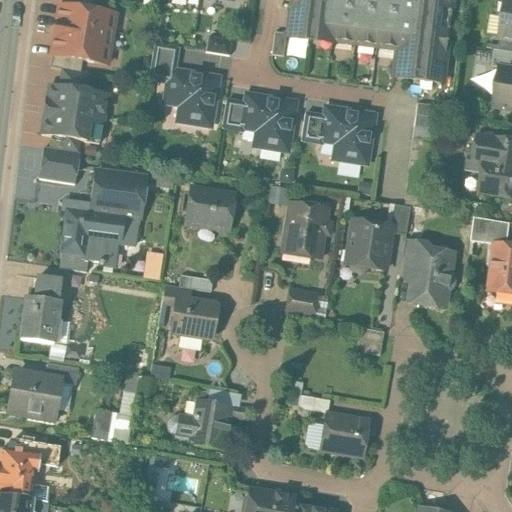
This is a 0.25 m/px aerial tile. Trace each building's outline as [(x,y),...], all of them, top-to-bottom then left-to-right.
[(92,0),(89,0),(61,0),(60,7),(90,12),(92,0)] [(451,0),(290,0),(286,32),(285,32),(285,34),(286,34),(286,35),(286,38),(333,44),(333,42),(397,49),(394,78),(441,84),(451,0)] [(511,0),(499,0),(498,1),(496,12),(500,18),(504,19),(501,39),(511,41),(511,0)] [(60,7),(59,7),(51,56),(52,57),(82,62),(107,66),(115,16),(90,12),(60,7)] [(286,35),(274,33),(271,56),(283,58),(286,38),(286,35)] [(231,42),(208,38),(205,53),(229,57),(231,42)] [(511,41),(501,39),(499,51),(511,53),(511,41)] [(178,49),(154,45),(148,81),(168,84),(170,72),(174,73),(178,49)] [(511,53),(499,51),(495,51),(492,68),(504,70),(504,69),(511,70),(511,53)] [(82,62),(52,57),(50,69),(61,71),(80,74),(82,62)] [(511,70),(504,69),(504,70),(498,109),(511,110),(511,70)] [(80,74),(61,71),(58,88),(88,93),(91,75),(80,74)] [(174,73),(170,72),(168,84),(165,104),(180,106),(178,122),(209,127),(217,80),(199,77),(199,80),(191,78),(191,76),(174,73)] [(58,88),(49,87),(41,136),(50,138),(80,143),(99,145),(107,96),(88,93),(58,88)] [(276,104),(268,103),(268,100),(247,97),(245,105),(242,128),(243,129),(257,131),(255,147),(286,152),(294,104),(276,102),(276,104)] [(245,105),(226,101),(221,129),(242,132),(243,129),(242,128),(245,105)] [(355,117),(347,116),(347,113),(326,110),(324,118),(321,141),(322,142),(336,144),(334,160),(365,165),(373,117),(355,114),(355,117)] [(324,118),(305,114),(300,142),(321,145),(322,142),(321,141),(324,118)] [(436,131),(414,128),(404,207),(426,210),(436,131)] [(511,156),(493,153),(496,139),(476,135),(472,159),(468,158),(466,172),(481,174),(478,195),(511,201),(511,156)] [(80,143),(50,138),(48,149),(78,154),(80,143)] [(511,140),(496,138),(496,139),(493,153),(511,156),(511,140)] [(48,149),(43,149),(38,180),(74,186),(79,155),(78,154),(48,149)] [(61,254),(59,270),(85,273),(87,262),(98,263),(98,268),(102,268),(103,263),(102,263),(105,240),(118,241),(118,245),(134,248),(136,227),(138,227),(145,179),(96,172),(91,206),(73,204),(72,213),(66,212),(61,254)] [(290,191),(269,187),(267,203),(288,207),(290,191)] [(234,197),(190,190),(184,225),(229,232),(234,197)] [(327,211),(289,205),(283,249),(320,255),(327,211)] [(410,209),(394,207),(390,228),(391,228),(390,234),(405,236),(410,209)] [(510,225),(474,219),(471,243),(495,246),(495,245),(507,247),(510,225)] [(390,228),(353,222),(346,266),(350,267),(350,268),(353,273),(360,274),(365,270),(365,269),(384,272),(387,254),(390,238),(389,238),(390,234),(391,228),(390,228)] [(425,246),(404,242),(399,278),(412,280),(413,279),(418,280),(419,275),(420,273),(425,246)] [(511,247),(507,247),(495,245),(495,246),(489,293),(511,295),(511,247)] [(452,257),(425,253),(426,246),(425,246),(420,273),(419,275),(418,280),(413,279),(412,280),(416,281),(415,286),(411,288),(408,304),(436,308),(438,292),(446,293),(452,289),(453,281),(449,275),(452,257)] [(190,279),(180,277),(178,288),(188,290),(190,279)] [(59,282),(36,278),(33,300),(57,303),(59,282)] [(212,282),(190,279),(188,290),(210,293),(212,282)] [(189,290),(164,287),(161,305),(175,307),(176,301),(187,302),(189,290)] [(317,296),(289,291),(285,315),(313,320),(317,296)] [(33,300),(25,299),(25,300),(26,301),(25,310),(24,310),(24,311),(20,340),(20,341),(51,345),(53,346),(53,344),(56,322),(58,304),(57,303),(33,300)] [(187,302),(176,301),(175,307),(172,330),(175,335),(181,336),(180,342),(184,347),(194,348),(199,345),(200,339),(206,340),(211,336),(215,311),(211,306),(187,302)] [(68,324),(56,322),(53,344),(65,346),(68,324)] [(383,333),(360,329),(358,341),(381,345),(383,333)] [(358,341),(356,353),(379,357),(381,345),(358,341)] [(65,346),(53,344),(53,346),(51,345),(49,360),(63,362),(65,346)] [(77,371),(47,366),(44,379),(60,382),(60,383),(74,385),(77,371)] [(44,379),(15,374),(9,414),(28,417),(29,411),(55,416),(60,383),(60,382),(44,379)] [(157,381),(126,376),(124,392),(123,393),(154,399),(157,381)] [(306,398),(294,396),(292,410),(304,412),(306,398)] [(232,408),(195,401),(192,418),(178,416),(174,437),(193,440),(191,447),(224,453),(232,408)] [(111,414),(96,411),(91,439),(106,442),(111,414)] [(131,418),(120,415),(115,443),(127,446),(131,418)] [(368,423),(326,416),(319,452),(361,459),(368,423)] [(40,457),(0,451),(0,491),(2,492),(1,498),(30,501),(32,487),(36,488),(38,473),(48,474),(50,459),(40,458),(40,457)] [(142,501),(151,502),(155,480),(146,478),(142,501)] [(274,496),(250,492),(249,498),(244,501),(242,511),(319,511),(292,507),(294,500),(286,498),(284,496),(276,495),(274,496)] [(1,498),(0,497),(0,511),(32,511),(34,502),(30,501),(1,498)]
